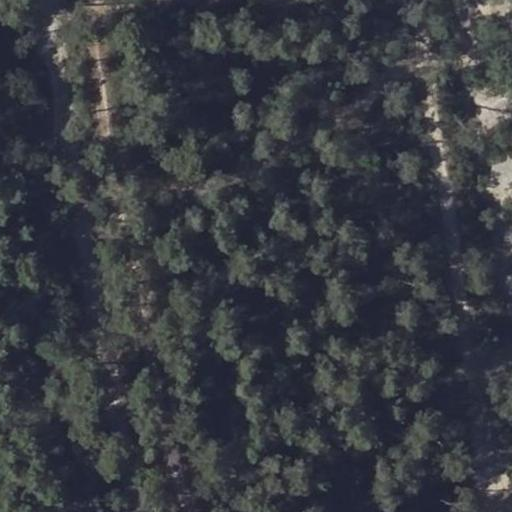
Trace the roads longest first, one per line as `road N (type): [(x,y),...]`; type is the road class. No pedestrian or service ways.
road 1 (track): [(33,0),(153,511)]
road 2 (track): [(81,0),(108,191),(190,511)]
road 3 (track): [(511,502),(467,377),(415,0)]
road 4 (track): [(108,191),(224,176),(351,118),(391,76),(425,66)]
